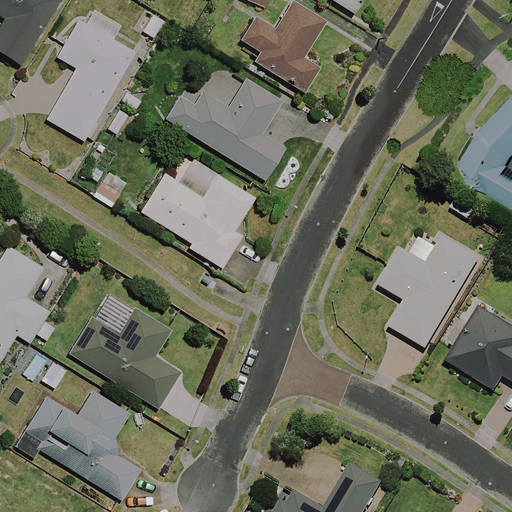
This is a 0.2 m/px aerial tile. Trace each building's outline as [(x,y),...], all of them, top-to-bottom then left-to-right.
[(0,0),(0,20),(1,21),(0,22),(0,58),(18,69),(59,2),(55,0),(0,0)] [(265,0),(234,0),(234,1),(260,12),(265,0)] [(324,0),(350,16),(360,0),(324,0)] [(321,23),(285,4),(271,31),(250,20),(237,45),(255,54),(249,67),(303,95),(316,70),(301,61),(321,23)] [(160,24),(149,17),(139,35),(150,41),(160,24)] [(131,55),(75,23),(54,60),(73,71),(43,122),(80,144),(131,55)] [(126,108),(134,113),(148,89),(132,79),(116,105),(124,110),(126,108)] [(279,104),(242,81),(224,110),(199,94),(191,107),(177,99),(163,122),(261,183),(280,151),(258,138),(279,104)] [(511,100),(479,135),(459,166),(470,174),(466,180),(511,209),(511,181),(502,176),(511,160),(511,159),(511,100)] [(125,118),(116,112),(104,131),(113,137),(125,118)] [(251,201),(190,162),(176,186),(161,177),(137,214),(187,246),(185,250),(218,271),(238,239),(231,234),(251,201)] [(123,184),(104,173),(89,199),(108,210),(123,184)] [(451,199),(443,211),(481,233),(488,220),(451,199)] [(474,263),(438,241),(423,267),(396,252),(375,288),(401,304),(385,330),(421,352),(474,263)] [(39,270),(4,249),(0,255),(0,358),(13,337),(26,345),(45,314),(21,300),(39,270)] [(466,323),(456,317),(440,343),(450,349),(441,364),(490,394),(499,380),(511,387),(511,332),(475,309),(466,323)] [(168,332),(131,310),(115,337),(87,320),(65,357),(155,411),(177,374),(152,359),(168,332)] [(55,329),(42,321),(32,339),(44,346),(55,329)] [(63,373),(49,364),(37,382),(51,391),(63,373)] [(125,415),(89,394),(75,417),(43,398),(12,450),(31,461),(35,453),(118,502),(136,473),(103,453),(125,415)] [(361,511),(378,486),(346,467),(320,511),(289,493),(282,505),(278,502),(272,511),(361,511)] [(137,511),(121,502),(114,511),(137,511)]
